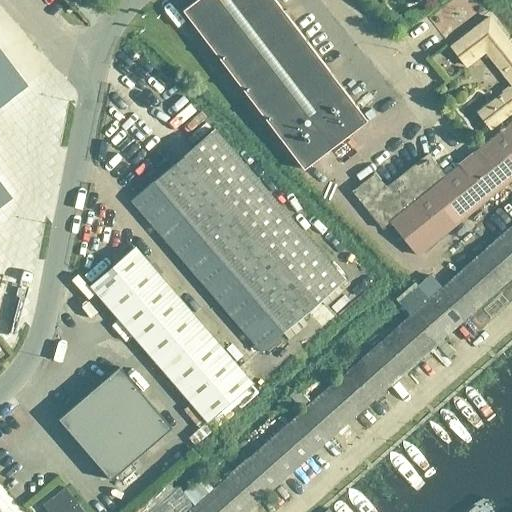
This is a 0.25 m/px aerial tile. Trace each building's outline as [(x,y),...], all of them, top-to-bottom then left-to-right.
[(198,0),(182,13),(303,172),(367,123),(272,0),(198,0)] [(511,49),(488,19),(451,49),(466,68),(485,53),(511,88),(478,115),(490,130),(511,113),(511,49)] [(408,53),(426,39),(419,31),(402,45),(408,53)] [(0,185),(0,105),(25,86),(0,53),(0,205),(10,198),(0,185)] [(511,123),(445,178),(389,223),(416,257),(511,181),(511,180),(511,123)] [(130,202),(260,354),(283,334),(344,282),(213,130),(130,202)] [(381,230),(389,223),(445,178),(427,155),(385,188),(374,174),(351,193),(381,230)] [(511,226),(490,246),(511,270),(511,226)] [(463,270),(489,298),(511,277),(511,270),(490,246),(463,270)] [(251,385),(134,248),(89,287),(206,424),(251,385)] [(436,294),(462,322),(489,298),(463,270),(436,294)] [(409,317),(435,346),(462,322),(436,294),(409,317)] [(435,346),(409,317),(382,341),(408,370),(435,346)] [(382,341),(355,365),(381,394),(408,370),(382,341)] [(328,389),(354,418),(381,394),(355,365),(328,389)] [(57,421),(110,482),(171,430),(118,369),(57,421)] [(301,413),(327,441),(354,418),(328,389),(301,413)] [(327,441),(301,413),(275,436),(300,465),(327,441)] [(248,460),(273,489),(300,465),(275,436),(248,460)] [(230,476),(255,505),(273,489),(248,460),(230,476)] [(246,511),(255,505),(230,476),(193,508),(196,511),(246,511)] [(82,511),(65,490),(42,507),(45,511),(82,511)] [(196,511),(193,508),(191,510),(185,503),(174,511),(196,511)]
